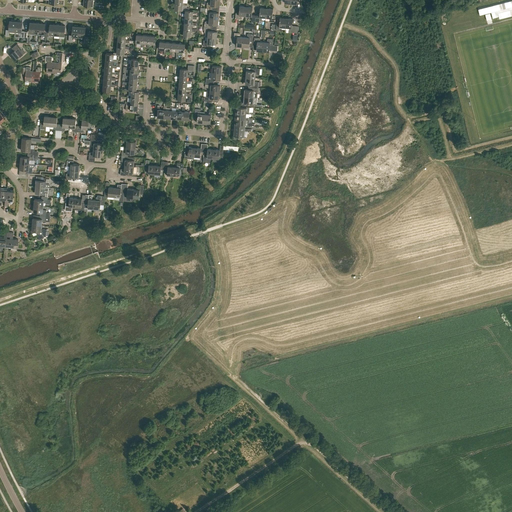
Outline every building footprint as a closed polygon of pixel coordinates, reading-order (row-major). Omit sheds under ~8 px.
[(206,8),(212,9),(212,5),(220,6),(219,0),(210,0),(210,3),(207,2),(206,8)] [(241,15),(245,16),(246,6),(240,6),(239,13),(236,12),(235,18),(241,19),(241,15)] [(249,19),(254,20),(255,14),(252,14),(252,7),(246,6),(245,16),(249,16),(249,19)] [(262,17),(265,17),(266,8),(260,7),(259,14),(256,14),(256,20),(261,21),(262,17)] [(209,18),(218,19),(219,12),(212,11),(212,9),(206,8),(206,14),(209,14),(209,18)] [(269,21),(275,22),(275,16),(272,16),(273,9),(266,8),(265,17),(269,18),(269,21)] [(285,27),(286,18),(280,17),(279,24),(276,24),(276,30),(282,30),(282,27),(285,27)] [(205,27),(211,27),(211,24),(218,25),(218,19),(209,18),(209,22),(205,21),(205,27)] [(295,33),(297,33),(298,26),(292,26),(293,19),(286,18),(285,27),(289,27),(289,31),(295,32),(295,33)] [(15,31),(16,21),(14,21),(14,20),(11,20),(11,21),(10,21),(9,30),(6,30),(6,36),(9,36),(9,31),(15,31)] [(18,21),(16,21),(15,31),(19,31),(19,34),(21,34),(21,37),(24,37),(24,31),(21,31),(22,22),(21,21),(18,20),(18,21)] [(72,36),(78,36),(79,26),(78,26),(78,25),(75,25),(74,26),(73,26),(72,35),(69,35),(69,41),(72,41),(72,36)] [(84,42),(87,43),(88,37),(85,36),(85,27),(84,27),(84,26),(81,26),(81,27),(79,26),(78,36),(84,37),(84,42)] [(208,37),(217,37),(217,31),(210,30),(211,27),(205,27),(204,33),(208,33),(208,37)] [(236,45),(243,46),(243,37),(239,36),(240,33),(234,32),(234,38),(237,39),(236,45)] [(243,46),(249,47),(250,40),(252,40),(253,34),(247,33),(247,37),(243,37),(243,46)] [(203,46),(209,46),(209,43),(216,44),(217,37),(208,37),(207,40),(204,40),(203,46)] [(256,50),(263,51),(263,42),(260,41),(260,38),(255,37),(254,43),(257,43),(256,50)] [(263,51),(269,51),(270,44),(273,45),(273,39),(268,38),(267,42),(263,42),(263,51)] [(20,51),(22,49),(17,43),(12,48),(14,51),(10,55),(14,60),(19,56),(20,57),(23,54),(20,51)] [(53,73),(61,74),(62,53),(57,52),(57,56),(59,56),(59,62),(54,62),(53,73)] [(46,72),(53,73),(54,62),(51,62),(52,57),(45,56),(45,61),(47,62),(46,72)] [(212,68),(212,72),(221,73),(221,66),(212,66),(213,65),(209,64),(208,67),(212,68)] [(180,68),(180,75),(188,75),(188,74),(188,70),(194,71),(194,66),(188,65),(188,69),(180,68)] [(25,81),(32,82),(33,71),(30,71),(31,67),(26,67),(25,81)] [(32,82),(39,83),(41,67),(37,67),(37,69),(36,69),(36,71),(33,71),(32,82)] [(246,77),(255,78),(255,74),(259,74),(260,69),(258,68),(250,68),(250,71),(246,70),(246,77)] [(206,81),(214,82),(214,79),(220,79),(221,73),(212,72),(211,79),(206,78),(206,81)] [(249,84),(248,87),(258,88),(259,82),(255,81),(255,78),(246,77),(245,84),(249,84)] [(205,87),(210,88),(210,91),(219,92),(220,85),(214,85),(214,82),(206,81),(205,87)] [(245,90),(244,96),(258,97),(258,88),(248,87),(248,90),(245,90)] [(204,97),(204,100),(212,101),(212,98),(219,98),(219,92),(210,91),(206,91),(206,97),(204,96),(204,97)] [(257,104),(258,97),(244,96),(243,103),(247,103),(247,106),(255,107),(255,104),(257,104)] [(197,123),(204,123),(204,114),(200,113),(200,109),(195,109),(195,119),(198,119),(197,123)] [(204,123),(210,124),(211,116),(212,110),(209,110),(209,114),(204,114),(204,123)] [(46,125),(50,126),(51,116),(44,116),(44,122),(41,122),(40,128),(46,129),(46,125)] [(53,129),(59,130),(59,124),(56,124),(57,117),(51,116),(50,126),(54,126),(53,129)] [(65,127),(69,127),(70,118),(63,117),(62,124),(59,124),(59,130),(65,130),(65,127)] [(72,131),(78,132),(78,126),(75,125),(76,119),(70,118),(69,127),(73,128),(72,131)] [(78,132),(84,132),(84,128),(88,129),(89,120),(82,119),(82,126),(78,126),(78,132)] [(126,147),(135,147),(136,141),(129,140),(129,137),(123,137),(123,143),(126,143),(126,147)] [(93,149),(103,150),(103,143),(96,143),(97,140),(91,139),(90,145),(94,145),(93,149)] [(186,142),(185,151),(186,151),(186,158),(194,159),(195,148),(188,147),(189,143),(186,142)] [(28,151),(28,154),(34,154),(38,155),(39,152),(34,151),(34,149),(31,148),(31,145),(22,144),(21,150),(28,151)] [(195,148),(194,159),(194,156),(200,157),(200,152),(204,152),(203,157),(203,161),(205,144),(201,144),(201,148),(195,148)] [(213,158),(214,149),(207,149),(208,144),(205,144),(203,161),(210,162),(210,158),(213,158)] [(213,158),(219,158),(219,153),(223,154),(223,149),(223,146),(220,145),(220,150),(214,149),(213,158)] [(122,156),(128,156),(128,153),(135,154),(135,147),(126,147),(126,151),(122,150),(122,156)] [(89,158),(95,159),(95,156),(102,156),(103,150),(93,149),(93,153),(89,152),(89,158)] [(34,154),(28,154),(28,157),(21,156),(20,163),(29,164),(30,160),(33,160),(33,159),(38,159),(39,155),(38,155),(34,154)] [(125,165),(134,166),(134,160),(127,159),(128,156),(122,156),(121,162),(125,162),(125,165)] [(70,170),(79,171),(80,164),(73,164),(73,161),(67,160),(67,166),(67,169),(66,169),(66,170),(70,170)] [(148,173),(154,174),(155,165),(149,165),(149,160),(146,160),(145,168),(148,169),(148,173)] [(161,170),(164,170),(165,161),(162,161),(161,166),(155,165),(154,174),(160,174),(161,170)] [(167,175),(173,175),(174,167),(168,166),(168,162),(165,161),(164,170),(167,170),(167,175)] [(173,175),(179,176),(180,171),(183,171),(184,163),(177,162),(177,167),(174,167),(173,175)] [(26,173),(32,173),(33,168),(29,167),(29,164),(20,163),(19,169),(26,170),(26,173)] [(120,175),(126,175),(126,172),(133,173),(134,166),(125,165),(124,169),(121,169),(120,175)] [(66,179),(72,180),(72,177),(79,177),(79,171),(70,170),(70,174),(66,173),(66,179)] [(36,180),(36,187),(45,187),(45,183),(49,184),(49,178),(43,178),(43,180),(36,180)] [(108,196),(114,196),(115,187),(109,187),(109,183),(106,182),(105,191),(108,191),(108,196)] [(121,188),(115,187),(114,196),(120,197),(120,199),(123,199),(123,197),(125,184),(121,184),(121,188)] [(128,184),(125,184),(123,197),(127,197),(133,198),(134,189),(127,188),(128,184)] [(134,189),(133,198),(139,198),(140,194),(143,194),(144,185),(140,185),(140,190),(134,189)] [(42,193),(42,196),(48,197),(48,191),(45,191),(45,187),(36,187),(35,193),(42,193)] [(4,206),(7,206),(8,200),(12,200),(13,191),(6,191),(6,200),(5,200),(4,206)] [(72,207),(75,207),(76,198),(70,197),(70,193),(67,193),(65,210),(72,211),(72,207)] [(76,198),(75,207),(75,209),(81,210),(82,203),(85,203),(86,195),(83,194),(82,198),(76,198)] [(86,195),(85,203),(88,203),(88,208),(94,208),(95,200),(92,199),(93,195),(89,194),(89,195),(86,195)] [(95,200),(94,208),(100,209),(101,204),(104,205),(105,196),(101,196),(97,195),(97,200),(95,200)] [(35,199),(34,205),(43,206),(44,202),(47,203),(48,197),(42,196),(42,199),(35,199)] [(40,212),(40,215),(46,216),(47,210),(43,210),(43,206),(34,205),(33,212),(40,212)] [(33,218),(32,224),(42,225),(42,221),(46,222),(46,218),(46,216),(40,215),(40,218),(33,218)] [(41,229),(42,225),(32,224),(32,227),(30,228),(32,233),(36,232),(40,240),(44,238),(44,236),(46,236),(46,232),(47,229),(45,229),(41,229)] [(5,238),(4,247),(17,248),(18,239),(12,238),(13,232),(10,232),(9,238),(6,238),(5,238)]
